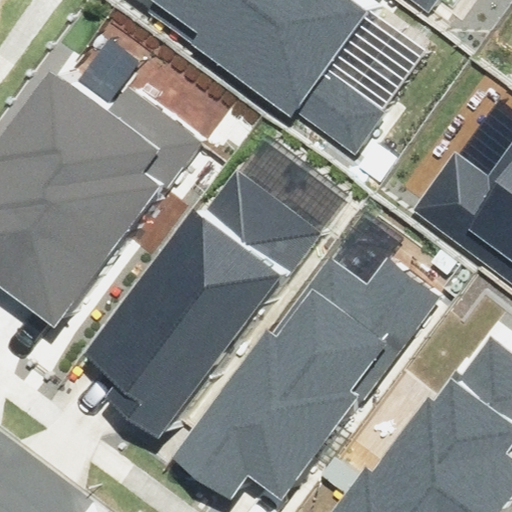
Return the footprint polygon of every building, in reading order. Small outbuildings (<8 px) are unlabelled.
[(162,0),(203,29),(193,43),(295,117),(301,108),(358,150),(380,119),(321,76),(370,9),(356,0),(162,0)] [(0,286),(53,329),(204,143),(133,86),(112,111),(56,66),(0,134),(0,286)] [(416,213),(511,285),(511,156),(488,187),(455,162),(416,213)] [(322,233),(241,167),(205,211),(194,202),(72,352),(116,387),(107,398),(155,438),(322,233)] [(436,299),(387,263),(368,288),(331,261),(274,338),(265,331),(171,458),(235,504),(251,482),(283,506),(436,299)] [(511,355),(491,341),(466,376),(460,372),(439,401),(430,395),(377,470),(367,462),(331,511),(506,511),(511,504),(511,355)]
